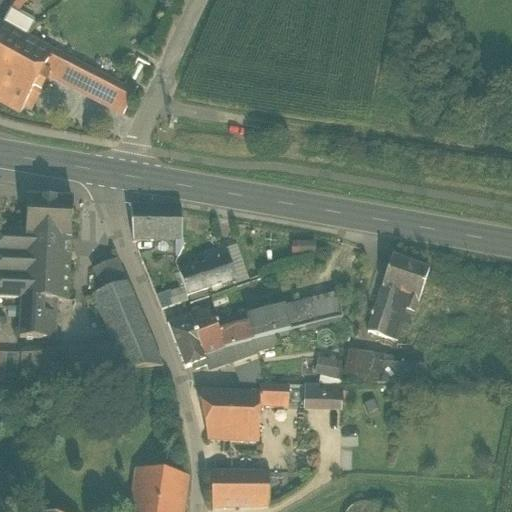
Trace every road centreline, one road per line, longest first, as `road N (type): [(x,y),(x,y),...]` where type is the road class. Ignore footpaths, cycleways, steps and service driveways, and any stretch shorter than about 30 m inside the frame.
road 1 (secondary): [(511,242),(117,174)]
road 2 (track): [(150,104),(511,158)]
road 3 (unclassified): [(117,174),(107,209),(184,392),(200,475),(196,511)]
road 4 (residential): [(199,0),(129,149)]
